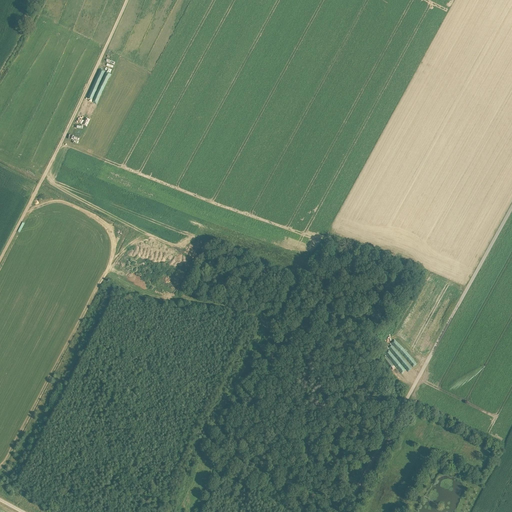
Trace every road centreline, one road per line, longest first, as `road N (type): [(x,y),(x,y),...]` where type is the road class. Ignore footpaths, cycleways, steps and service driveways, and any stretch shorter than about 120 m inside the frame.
road 1 (track): [(511,205),(342,511)]
road 2 (track): [(0,262),(128,0)]
